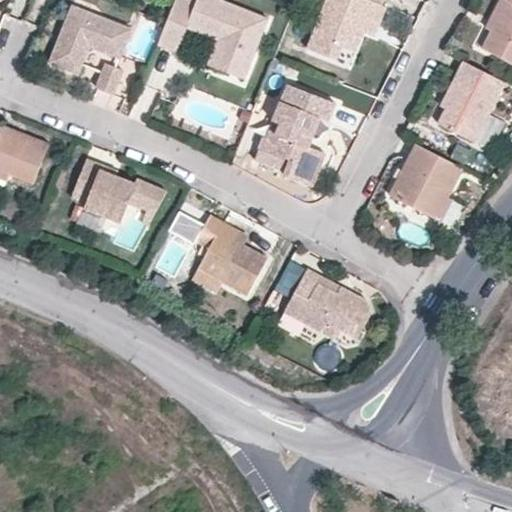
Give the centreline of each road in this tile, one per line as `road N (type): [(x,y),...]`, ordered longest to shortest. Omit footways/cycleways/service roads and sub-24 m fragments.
road 1 (residential): [(0,87),(172,153),(327,237)]
road 2 (residential): [(511,211),(397,378),(332,442)]
road 3 (residential): [(449,0),(327,237)]
road 4 (residential): [(231,392),(130,335),(0,281)]
road 5 (residential): [(459,495),(332,442)]
road 6 (residential): [(231,392),(293,502)]
